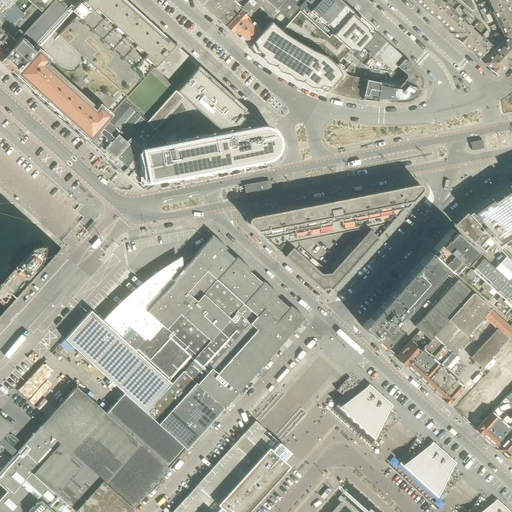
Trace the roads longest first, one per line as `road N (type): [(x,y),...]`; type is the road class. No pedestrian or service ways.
road 1 (unclassified): [(329,319),(511,484)]
road 2 (unclassified): [(148,511),(312,329)]
road 3 (residential): [(141,0),(285,126)]
road 4 (unclassified): [(414,511),(345,450),(281,511)]
road 5 (residential): [(305,105),(176,0)]
road 6 (residential): [(215,206),(231,231),(329,319)]
road 7 (residential): [(117,202),(0,96)]
road 8 (residential): [(302,189),(452,162)]
road 9 (residential): [(329,319),(351,306),(433,215)]
road 10 (residential): [(447,106),(375,116),(305,105)]
road 11 (residential): [(359,0),(431,63),(447,106)]
road 12 (residential): [(488,95),(479,76),(393,0)]
road 13 (residential): [(446,139),(322,164)]
